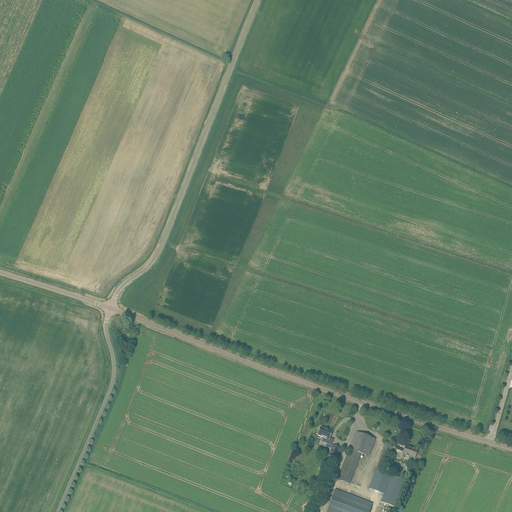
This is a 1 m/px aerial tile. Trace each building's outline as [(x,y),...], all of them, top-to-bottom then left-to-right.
[(318,430),(316,434),(317,435),(317,436),(323,438),(321,442),(327,444),(332,431),(320,427),(319,431),(318,430)] [(351,450),(348,458),(357,461),(360,454),(369,457),(374,444),(375,439),(356,432),(354,437),(350,450),(351,450)] [(340,448),(332,445),(328,456),(336,458),(340,448)] [(399,449),(395,447),(392,455),(400,458),(400,455),(402,456),(403,455),(414,459),(418,450),(413,448),(412,450),(411,449),(411,448),(406,446),(404,452),(399,450),(399,449)] [(376,470),(369,489),(383,495),(380,502),(396,508),(406,482),(383,472),(376,470)] [(335,490),(326,511),(369,511),(372,504),(335,490)]
